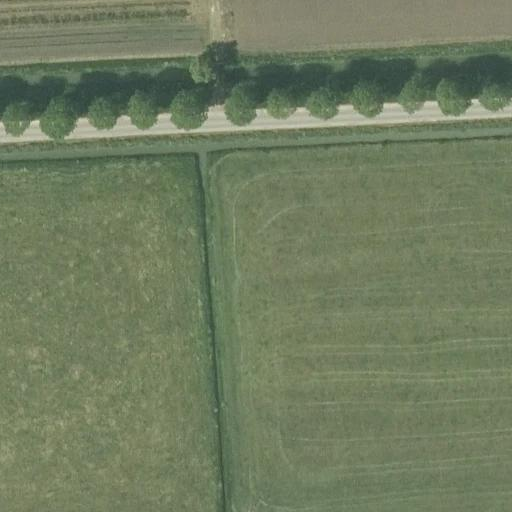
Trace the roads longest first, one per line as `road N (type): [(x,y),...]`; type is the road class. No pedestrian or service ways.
road 1 (unclassified): [(0,136),(511,110)]
road 2 (track): [(224,125),(218,0)]
